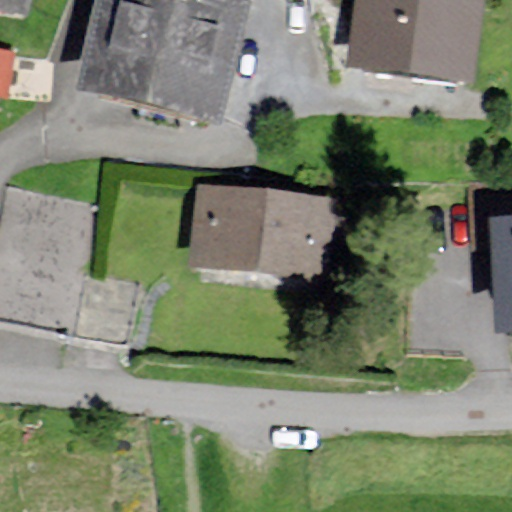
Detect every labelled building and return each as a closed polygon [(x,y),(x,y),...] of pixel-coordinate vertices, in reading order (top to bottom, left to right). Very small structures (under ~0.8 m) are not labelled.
[(16,0),(0,0),(0,19),(12,22),(16,0)] [(234,19),(153,0),(94,0),(70,102),(206,134),(234,19)] [(467,6),(420,0),(346,0),(337,80),(456,95),(467,6)] [(17,191),(0,284),(0,320),(74,334),(97,206),(17,191)] [(189,195),(180,274),(312,289),(321,210),(189,195)] [(511,221),(497,222),(502,334),(511,333),(511,221)]
